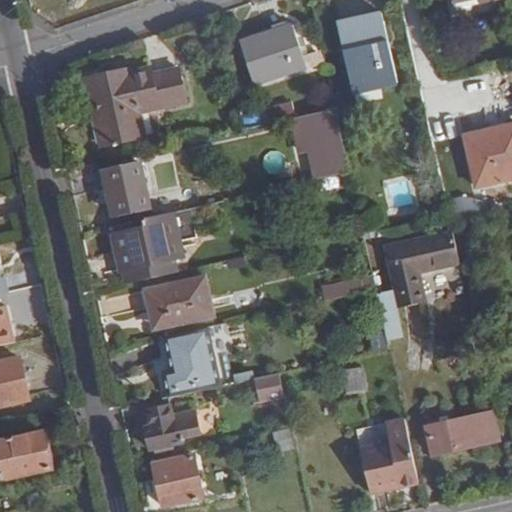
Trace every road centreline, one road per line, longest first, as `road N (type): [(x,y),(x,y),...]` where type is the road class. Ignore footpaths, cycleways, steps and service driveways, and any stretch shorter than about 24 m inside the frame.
road 1 (residential): [(18,60),(119,511)]
road 2 (residential): [(18,60),(198,0)]
